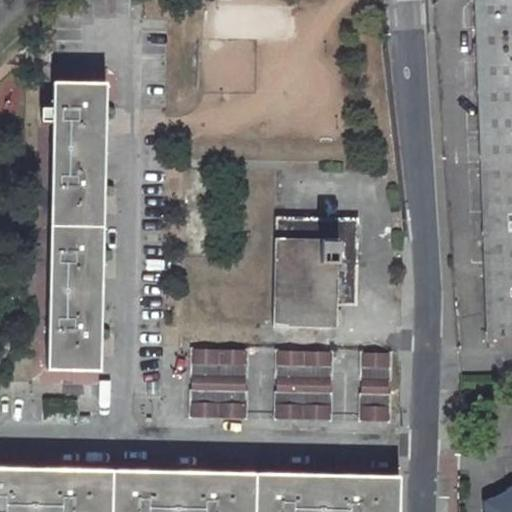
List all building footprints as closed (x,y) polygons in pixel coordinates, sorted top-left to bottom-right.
[(511,341),(511,0),(472,0),(486,342),(511,341)] [(44,369),(96,371),(103,84),(51,83),(44,369)] [(334,308),(352,309),(355,221),(275,220),(271,329),(334,330),(334,308)] [(243,351),(189,350),(187,418),(242,419),(243,351)] [(328,353),(274,352),(272,420),(327,421),(328,353)] [(387,354),(359,354),(357,422),(385,422),(387,354)] [(0,511),(398,511),(400,472),(0,463),(0,511)] [(511,511),(511,488),(484,504),(484,511),(511,511)]
